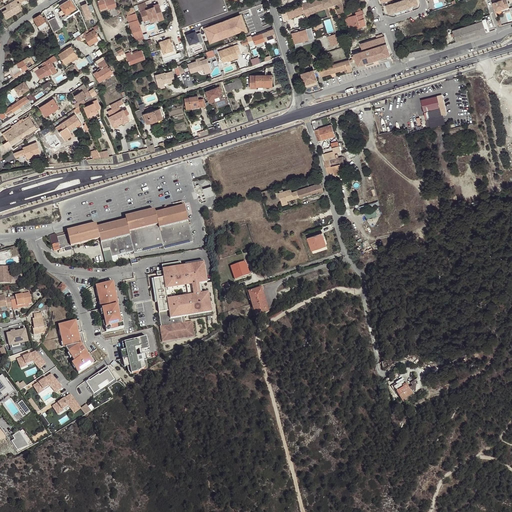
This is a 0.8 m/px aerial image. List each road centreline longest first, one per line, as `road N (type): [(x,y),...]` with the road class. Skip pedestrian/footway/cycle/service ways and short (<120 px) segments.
road 1 (track): [(307,511),(263,337),(293,312),(344,291),(368,302)]
road 2 (unclassified): [(306,113),(346,258),(363,276),(382,358)]
road 3 (primary): [(306,113),(511,48)]
road 4 (primary): [(122,172),(297,116)]
road 5 (primary): [(0,210),(122,172)]
road 6 (residential): [(122,172),(0,198)]
